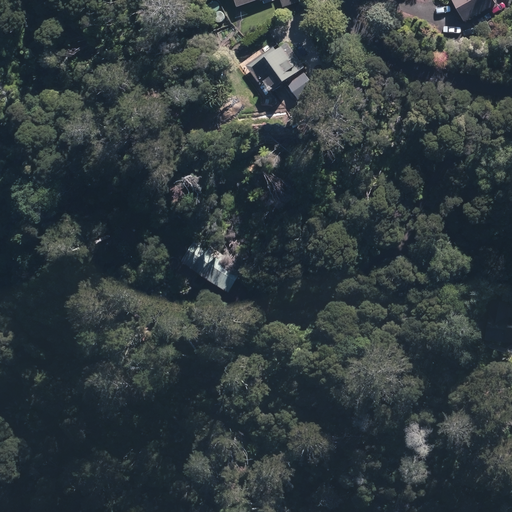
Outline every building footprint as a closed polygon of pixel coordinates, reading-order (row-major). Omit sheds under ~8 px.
[(448,33),(458,11),(435,0),(453,0),(464,21),(495,6),(492,0),(398,0),(395,8),(448,33)] [(271,94),(305,67),(282,38),(248,65),(271,94)] [(250,43),(238,51),(244,59),(256,52),(250,43)] [(317,85),(305,70),(287,85),(300,99),(317,85)] [(218,300),(225,289),(231,292),(247,268),(199,237),(182,261),(212,281),(205,292),(218,300)] [(511,322),(487,319),(482,352),(511,355),(511,322)]
